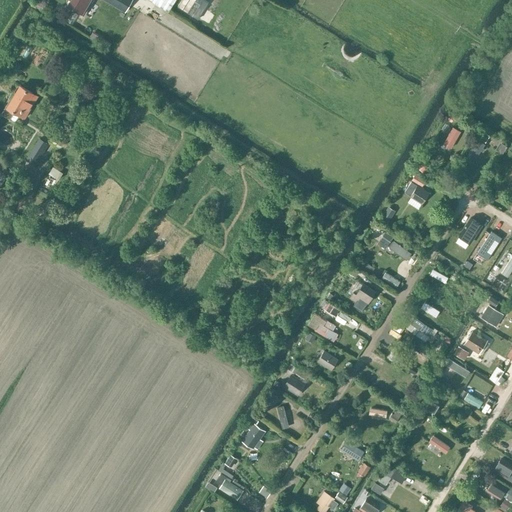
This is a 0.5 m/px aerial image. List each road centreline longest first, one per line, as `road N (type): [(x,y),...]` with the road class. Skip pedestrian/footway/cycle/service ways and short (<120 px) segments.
road 1 (track): [(266,511),(463,203),(479,202),(511,223)]
road 2 (residential): [(431,511),(511,385)]
